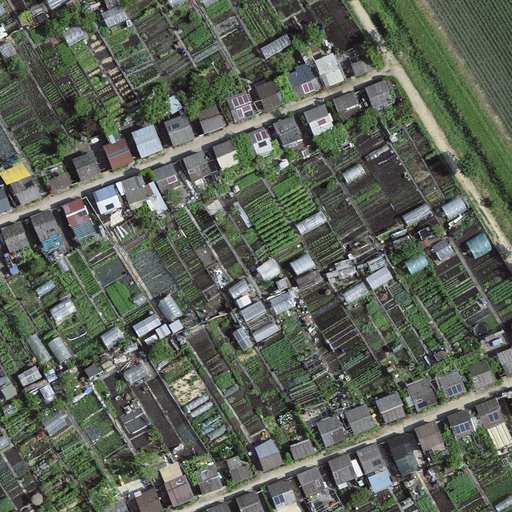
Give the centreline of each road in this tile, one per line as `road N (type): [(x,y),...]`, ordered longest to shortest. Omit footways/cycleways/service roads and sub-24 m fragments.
road 1 (track): [(0,222),(395,67)]
road 2 (track): [(511,382),(186,511)]
road 3 (track): [(353,0),(511,258)]
